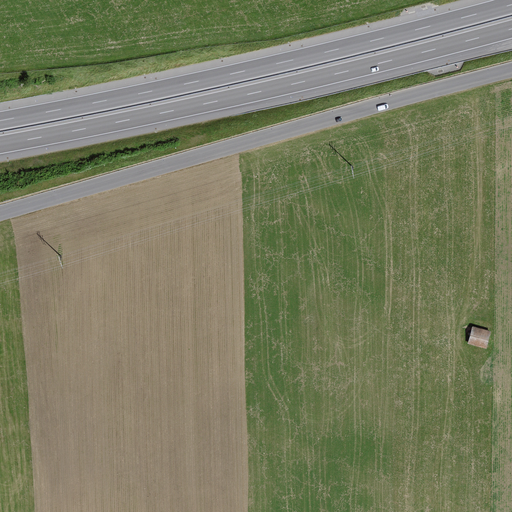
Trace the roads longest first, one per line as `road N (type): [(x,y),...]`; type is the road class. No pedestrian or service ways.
road 1 (unclassified): [(0,213),(511,69)]
road 2 (motorway): [(0,144),(511,28)]
road 3 (motorway): [(511,4),(0,120)]
